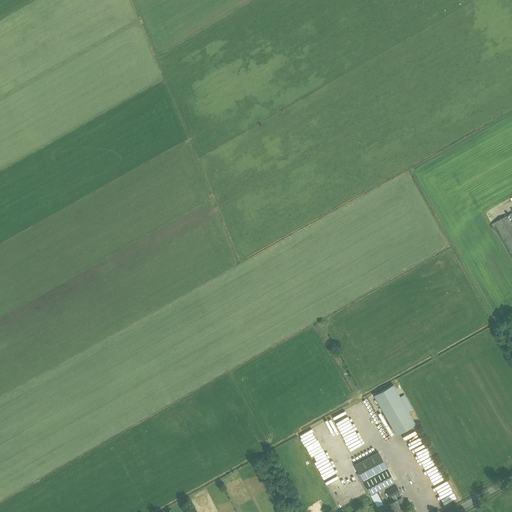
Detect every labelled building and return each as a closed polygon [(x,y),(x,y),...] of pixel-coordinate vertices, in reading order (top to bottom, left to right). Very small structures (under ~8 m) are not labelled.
[(496,225),(511,254),(511,224),(507,215),(491,224),(493,227),(496,225)] [(416,424),(395,388),(393,384),(374,395),(376,399),(396,435),(416,424)] [(335,424),(348,418),(346,412),(333,418),(335,424)] [(342,435),(354,429),(353,426),(340,432),(342,435)] [(406,435),(418,429),(417,426),(405,433),(406,435)] [(370,495),(376,507),(385,502),(379,491),(388,486),(395,482),(379,451),(354,464),(363,480),(371,494),(370,495)] [(328,485),(342,477),(341,474),(326,482),(328,485)] [(332,492),(342,487),(339,482),(329,487),(332,492)] [(392,496),(395,501),(388,504),(392,511),(400,511),(403,511),(400,505),(406,501),(403,496),(402,497),(399,492),(400,492),(397,486),(387,491),(390,497),(392,496)]
